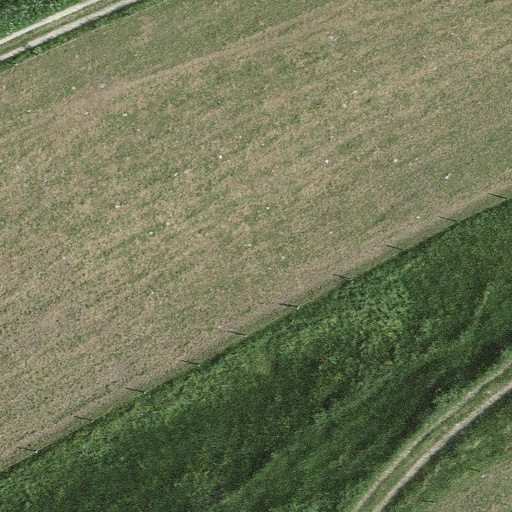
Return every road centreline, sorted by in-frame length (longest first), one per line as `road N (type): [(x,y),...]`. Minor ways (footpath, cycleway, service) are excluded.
road 1 (track): [(511,347),(389,456),(360,511)]
road 2 (track): [(124,0),(0,62)]
